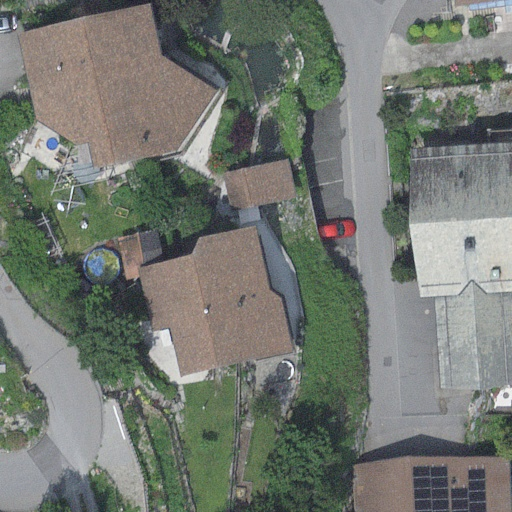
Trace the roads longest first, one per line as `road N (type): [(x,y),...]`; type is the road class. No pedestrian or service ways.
road 1 (residential): [(347,16),(363,72),(384,445)]
road 2 (residential): [(0,301),(65,381),(74,406),(60,458),(39,476),(0,484)]
